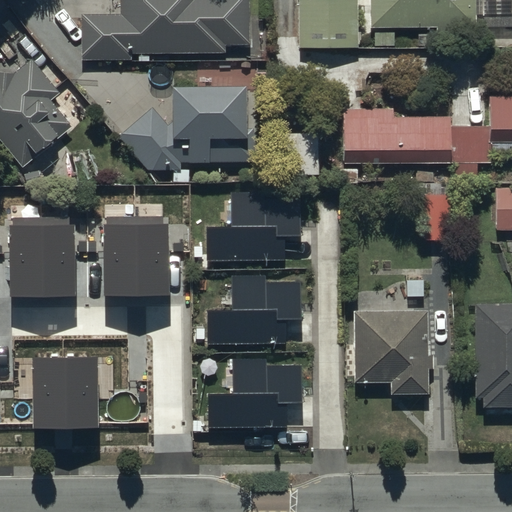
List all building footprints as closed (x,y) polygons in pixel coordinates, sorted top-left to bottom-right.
[(119,0),(119,15),(80,15),(80,57),(128,57),(128,53),(223,53),(223,43),(246,43),(246,0),(119,0)] [(356,0),(296,0),(296,47),(356,47),(356,0)] [(475,0),(369,0),(370,26),(433,24),(433,37),(453,36),(453,26),(476,25),(475,0)] [(0,141),(21,167),(70,127),(48,100),(58,92),(31,59),(14,72),(0,71),(0,141)] [(151,107),(119,134),(144,165),(254,162),(253,127),(245,127),(244,86),(169,86),(169,123),(165,123),(151,107)] [(391,107),(342,107),(342,162),(453,160),(453,178),(475,177),(475,164),(490,163),(489,150),(511,150),(511,95),(488,96),(488,124),(450,125),(450,119),(391,119),(391,107)] [(317,176),(316,133),(269,134),(270,177),(317,176)] [(511,187),(494,188),(494,229),(511,228),(511,187)] [(207,260),(301,258),(299,197),(263,197),(263,193),(232,194),(233,226),(207,226),(207,260)] [(149,198),(148,221),(172,221),(172,199),(149,198)] [(450,198),(426,199),(426,240),(451,239),(450,198)] [(75,295),(74,224),(10,224),(11,296),(75,295)] [(105,224),(106,295),(170,294),(169,224),(105,224)] [(208,345),(302,343),(300,281),(264,282),(264,277),(233,278),(234,310),(207,310),(208,345)] [(139,300),(139,320),(105,319),(105,367),(167,367),(167,300),(139,300)] [(511,303),(474,304),(474,397),(481,397),(481,407),(511,407),(511,303)] [(427,356),(427,311),(354,311),(354,383),(390,383),(390,395),(429,394),(429,369),(433,369),(433,356),(427,356)] [(33,358),(34,427),(98,426),(97,358),(33,358)] [(209,428),(303,426),(301,364),(265,365),(265,360),(234,361),(235,393),(208,394),(209,428)]
